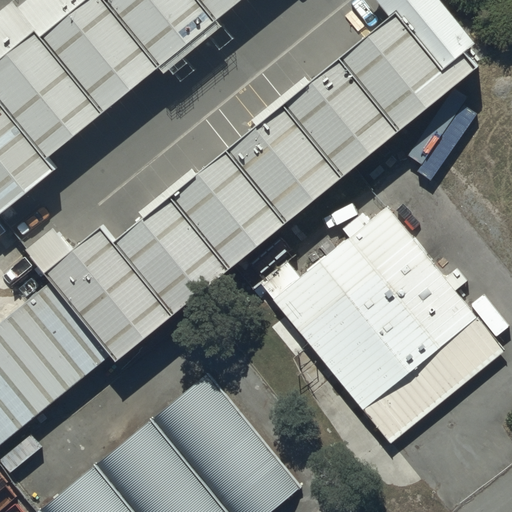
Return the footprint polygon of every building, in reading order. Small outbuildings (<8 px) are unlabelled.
[(186,0),(0,0),(0,173),(40,143),(26,126),(186,0)] [(500,74),(441,0),(382,0),(380,2),(397,23),(114,244),(97,223),(41,267),(56,286),(122,370),(500,74)] [(431,139),(411,155),(448,201),(458,193),(459,194),(468,187),(467,186),(468,185),(431,139)] [(471,200),(483,218),(511,198),(511,182),(507,175),(471,200)] [(504,357),(380,199),(269,286),(393,444),(504,357)] [(0,458),(122,370),(56,286),(0,329),(0,458)] [(283,511),(305,495),(210,374),(37,509),(40,511),(283,511)] [(12,476),(44,451),(33,437),(1,463),(12,476)]
